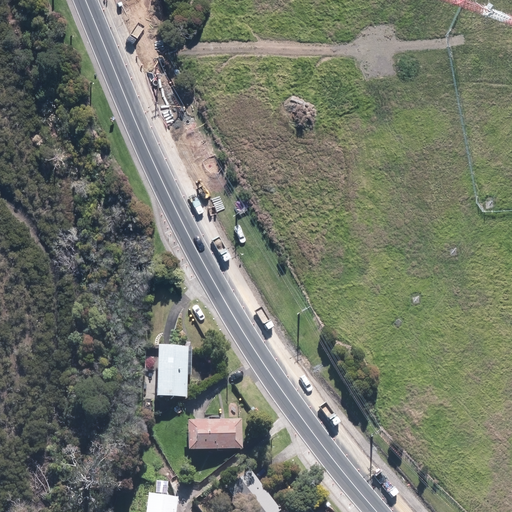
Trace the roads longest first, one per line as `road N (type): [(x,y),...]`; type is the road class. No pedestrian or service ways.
road 1 (secondary): [(388,511),(272,366),(224,290),(145,137),(91,0)]
road 2 (track): [(110,51),(462,40)]
